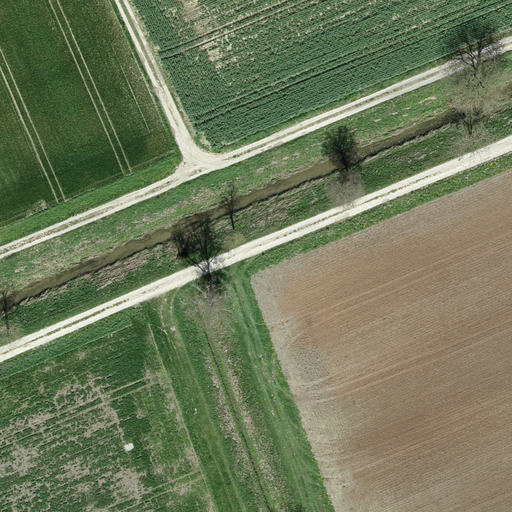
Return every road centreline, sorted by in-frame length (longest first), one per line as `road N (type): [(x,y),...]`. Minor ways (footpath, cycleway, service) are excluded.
road 1 (track): [(511,139),(0,352)]
road 2 (track): [(0,255),(511,45)]
road 3 (track): [(162,284),(246,511)]
road 4 (track): [(114,0),(196,174)]
